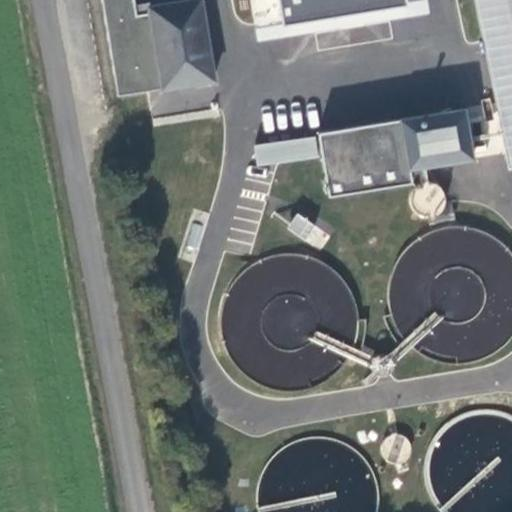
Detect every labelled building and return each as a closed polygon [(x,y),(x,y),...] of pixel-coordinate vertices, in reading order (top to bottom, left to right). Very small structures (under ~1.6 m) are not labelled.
[(138,0),(106,0),(121,95),(218,79),(205,0),(185,0),(153,5),(154,10),(146,11),(147,13),(141,14),(138,0)] [(427,0),(249,0),(255,40),(430,15),(427,0)] [(511,0),(478,0),(511,160),(511,0)] [(468,107),(321,131),(332,194),(415,181),(413,167),(476,157),(468,107)] [(253,146),(256,167),(320,156),(316,135),(253,146)] [(417,189),(422,217),(445,212),(440,185),(417,189)] [(319,252),(331,236),(297,211),(285,227),(319,252)] [(287,236),(203,321),(291,407),(347,350),(339,343),(367,315),(287,236)] [(511,511),(511,422),(507,420),(504,426),(495,422),(500,411),(445,414),(426,454),(429,509),(435,511),(511,511)] [(407,434),(381,439),(386,465),(412,461),(407,434)] [(261,511),(368,511),(374,476),(355,473),(357,459),(273,444),(261,511)]
